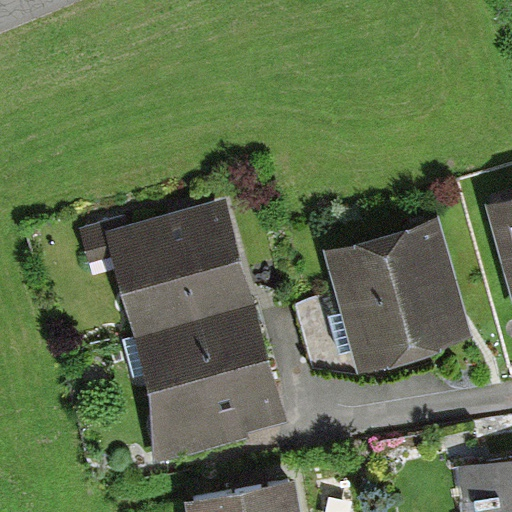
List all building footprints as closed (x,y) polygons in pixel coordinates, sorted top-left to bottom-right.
[(511,186),(485,194),(511,293),(511,186)] [(227,188),(107,222),(136,324),(255,290),(227,188)] [(448,249),(436,207),(326,239),(340,285),(298,297),(318,365),(382,378),(439,362),(431,336),(470,326),(448,249)] [(289,412),(255,290),(136,324),(155,453),(251,429),(249,424),(289,412)] [(511,511),(511,449),(458,459),(465,494),(476,492),(480,511),(511,511)] [(301,511),(294,469),(255,475),(191,486),(195,511),(301,511)]
